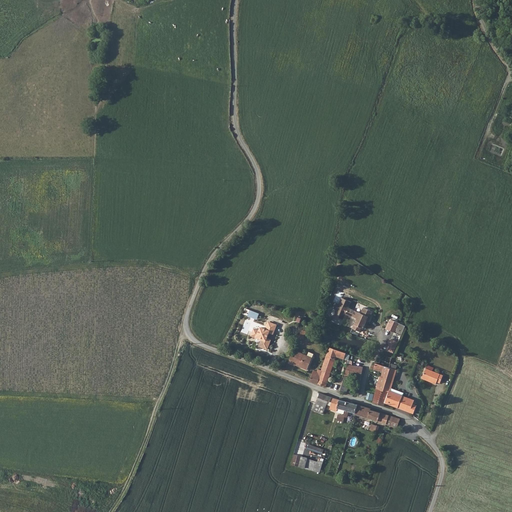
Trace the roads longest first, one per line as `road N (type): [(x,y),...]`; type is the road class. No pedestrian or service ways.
road 1 (unclassified): [(237,0),(235,125),(256,165),(259,200),(210,260),(184,322)]
road 2 (track): [(201,276),(141,260),(0,274)]
road 3 (track): [(111,511),(175,365),(184,322)]
road 4 (unclassified): [(357,401),(200,344),(184,322)]
road 5 (unclassified): [(429,511),(442,474),(438,453),(404,416),(357,401)]
